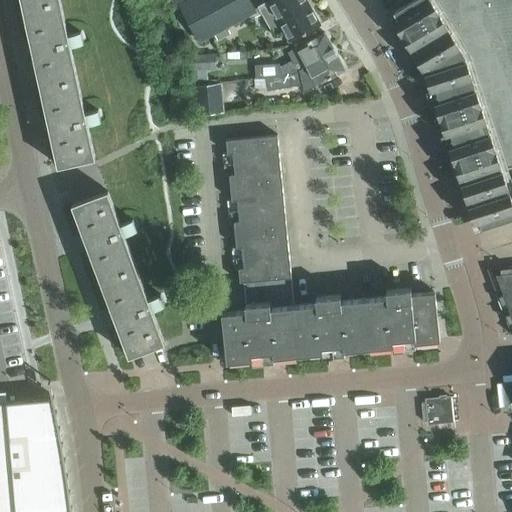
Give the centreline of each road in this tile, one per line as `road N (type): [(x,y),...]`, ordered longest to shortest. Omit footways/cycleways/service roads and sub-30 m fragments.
road 1 (residential): [(82,402),(484,363)]
road 2 (residential): [(484,363),(473,266),(422,107),(358,0)]
road 3 (residential): [(82,402),(33,194)]
road 4 (residential): [(33,194),(0,45)]
